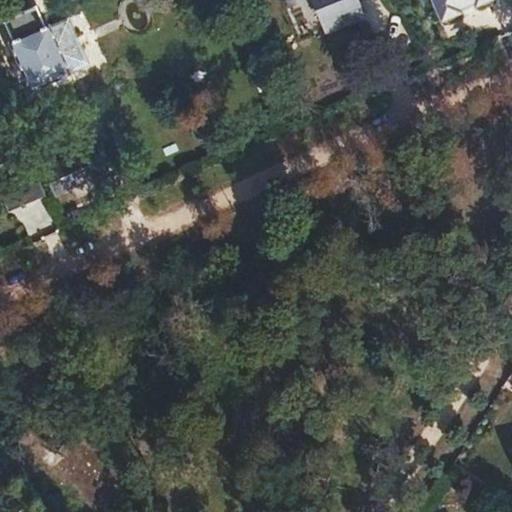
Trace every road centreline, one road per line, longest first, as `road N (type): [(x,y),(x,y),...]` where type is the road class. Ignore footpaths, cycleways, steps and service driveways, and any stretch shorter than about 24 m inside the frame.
road 1 (residential): [(0,295),(511,73)]
road 2 (residential): [(376,511),(511,307)]
